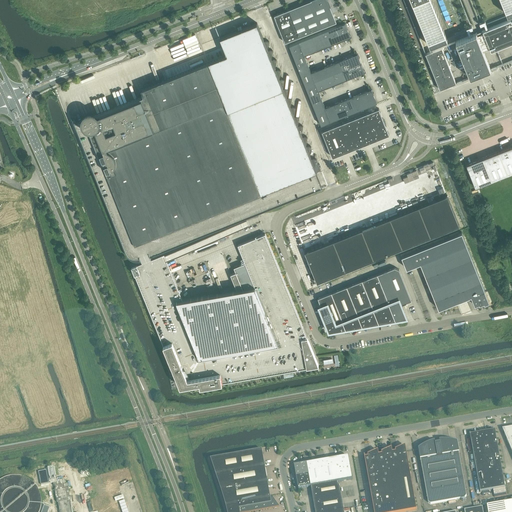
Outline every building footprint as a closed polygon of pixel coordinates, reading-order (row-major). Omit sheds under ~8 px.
[(310,0),(311,0),(274,15),(285,42),(337,22),(330,7),(331,6),(331,7),(332,7),(329,1),(329,0),(328,0),(310,0)] [(511,0),(412,0),(430,45),(447,38),(431,0),(501,0),(508,14),(511,12),(511,0)] [(511,21),(511,19),(483,30),(484,33),(485,35),(489,46),(490,48),(491,51),(511,42),(511,21)] [(81,120),(74,123),(126,252),(127,253),(127,254),(127,255),(128,256),(129,256),(130,257),(131,258),(132,259),(134,259),(135,260),(136,260),(137,260),(139,260),(140,260),(141,259),(142,259),(322,187),(316,171),(320,170),(316,159),(311,158),(310,155),(311,146),(306,145),(307,137),(302,136),(302,134),(303,126),(298,125),(299,116),(294,116),(296,107),(291,106),(292,98),(287,97),(288,89),(283,88),(284,79),(279,79),(281,70),(276,69),(275,68),(277,60),(272,59),(273,50),(268,50),(269,41),(264,40),(257,22),(243,28),(241,24),(236,26),(238,30),(240,29),(220,37),(227,54),(142,88),(145,94),(97,113),(95,112),(92,111),(91,111),(90,111),(88,111),(86,112),(85,113),(84,114),(83,115),(82,116),(82,117),(81,118),(81,119),(81,120)] [(305,55),(349,38),(350,34),(345,23),(289,45),(321,125),(377,103),(372,91),(369,89),(325,107),(319,90),(363,73),(364,70),(358,56),(355,54),(311,72),(305,55)] [(476,33),(456,41),(470,77),(491,69),(483,51),(490,48),(489,46),(482,49),(478,37),(485,35),(484,33),(477,35),(476,33)] [(442,47),(426,53),(440,89),(456,83),(442,47)] [(379,108),(356,117),(361,130),(373,126),(384,121),(379,108)] [(361,130),(356,117),(322,131),(333,157),(367,143),(361,130)] [(389,134),(384,121),(373,126),(378,139),(389,134)] [(373,126),(361,130),(367,143),(378,139),(373,126)] [(511,146),(499,151),(508,174),(511,172),(511,146)] [(499,151),(483,158),(492,181),(508,174),(499,151)] [(483,158),(466,164),(467,164),(476,187),(492,181),(483,158)] [(447,194),(400,213),(305,253),(314,274),(310,276),(313,283),(317,282),(459,225),(447,194)] [(462,232),(402,256),(407,268),(421,262),(438,307),(439,308),(456,301),(466,297),(471,295),(475,305),(490,303),(490,301),(486,291),(462,232)] [(164,253),(132,266),(169,358),(174,371),(180,386),(200,382),(200,386),(319,365),(307,337),(265,233),(238,244),(245,262),(234,267),(236,271),(231,273),(237,289),(183,299),(167,260),(164,253)] [(395,267),(377,274),(395,319),(406,317),(401,304),(411,300),(399,269),(395,267)] [(377,274),(362,280),(379,322),(395,319),(377,274)] [(362,280),(347,286),(362,325),(379,322),(362,280)] [(347,286),(331,292),(339,311),(346,328),(362,325),(347,286)] [(319,307),(324,317),(339,311),(331,292),(318,298),(321,306),(319,307)] [(339,311),(324,317),(329,331),(346,328),(339,311)] [(508,444),(511,441),(511,427),(509,428),(502,429),(503,431),(504,435),(505,437),(508,444)] [(470,440),(471,440),(480,493),(505,488),(495,431),(470,435),(470,440)] [(418,449),(420,460),(428,503),(430,505),(465,498),(466,496),(459,453),(457,442),(455,442),(453,441),(452,441),(450,441),(447,440),(445,440),(444,440),(442,440),(439,441),(440,443),(435,444),(434,441),(431,442),(428,444),(424,445),(421,447),(418,449)] [(395,472),(391,473),(392,483),(394,493),(396,503),(397,511),(406,511),(416,510),(406,452),(406,451),(405,446),(395,451),(395,452),(392,453),(395,472)] [(378,455),(378,456),(381,474),(391,473),(395,472),(392,453),(391,448),(381,453),(382,455),(378,455)] [(271,497),(271,498),(270,498),(262,450),(210,459),(217,480),(222,494),(226,508),(226,511),(258,511),(279,508),(271,497)] [(364,456),(367,477),(371,476),(381,474),(378,456),(378,455),(377,451),(367,455),(368,457),(365,458),(364,456)] [(339,458),(334,459),(338,482),(352,480),(348,458),(348,457),(339,458)] [(320,462),(325,485),(338,482),(334,459),(320,462)] [(307,464),(309,476),(311,487),(325,485),(320,462),(307,464)] [(294,466),(296,478),(309,476),(307,464),(294,466)] [(64,481),(64,480),(63,480),(62,480),(56,481),(54,469),(50,470),(52,481),(54,481),(59,511),(72,511),(67,484),(65,484),(65,483),(65,482),(65,481),(64,481)] [(46,471),(38,472),(41,485),(49,484),(46,471)] [(371,476),(367,477),(369,487),(373,486),(392,483),(391,473),(381,474),(371,476)] [(298,490),(311,487),(309,476),(296,478),(298,490)] [(311,487),(313,501),(341,496),(338,482),(325,485),(311,487)] [(373,486),(369,487),(371,497),(374,496),(394,493),(392,483),(373,486)] [(374,496),(371,497),(373,507),(376,507),(396,503),(394,493),(374,496)] [(313,501),(315,511),(331,511),(343,510),(341,496),(313,501)] [(511,511),(511,502),(487,507),(487,511),(511,511)] [(376,507),(373,507),(373,511),(397,511),(396,503),(376,507)]
